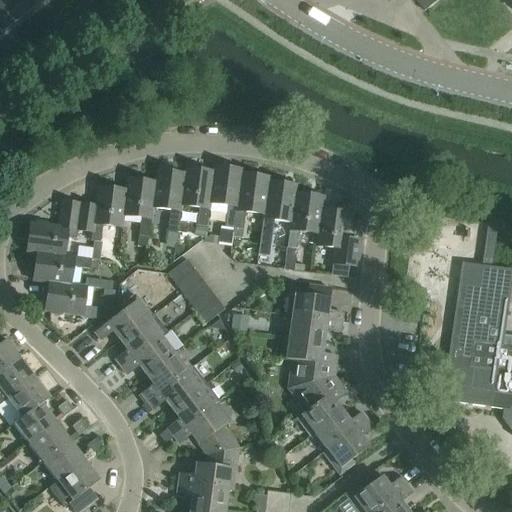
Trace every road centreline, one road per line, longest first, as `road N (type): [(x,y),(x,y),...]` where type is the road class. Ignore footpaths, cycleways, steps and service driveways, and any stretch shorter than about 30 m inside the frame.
road 1 (residential): [(481,511),(425,458),(373,372),(367,331),(379,218),(365,190),(252,146),(185,144),(117,157),(55,182),(8,216),(0,236)]
road 2 (residential): [(128,511),(135,479),(111,418),(0,301)]
road 3 (tertiary): [(511,94),(419,72),(327,32),(283,0)]
